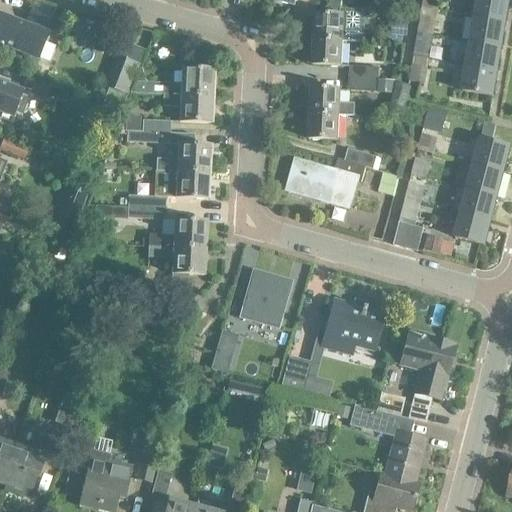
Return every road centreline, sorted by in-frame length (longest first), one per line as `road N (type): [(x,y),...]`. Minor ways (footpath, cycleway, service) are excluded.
road 1 (residential): [(508,298),(258,221),(244,203),(252,54),(227,30),(117,0)]
road 2 (residential): [(451,511),(508,298)]
